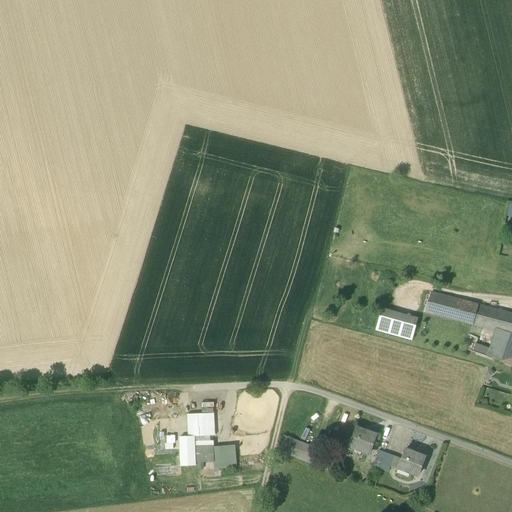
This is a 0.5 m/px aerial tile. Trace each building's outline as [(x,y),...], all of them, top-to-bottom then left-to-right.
[(511,326),(511,314),(431,293),(424,312),(495,330),(509,334),(511,326)] [(415,327),(379,317),(375,331),(411,341),(415,327)] [(511,326),(509,334),(503,353),(500,362),(511,366),(511,326)] [(509,334),(495,330),(485,356),(500,362),(503,353),(509,334)] [(215,412),(188,415),(189,435),(195,436),(196,462),(216,461),(216,468),(238,467),(236,443),(216,445),(215,412)] [(376,436),(356,428),(349,447),(369,454),(372,446),(376,436)] [(318,451),(284,439),(280,451),(313,463),(318,451)] [(425,458),(405,450),(398,468),(417,476),(420,468),(421,468),(425,458)] [(378,451),(373,466),(380,469),(386,454),(378,451)] [(386,454),(380,469),(388,472),(394,457),(386,454)] [(313,464),(327,470),(329,466),(315,460),(313,464)] [(158,465),(158,475),(179,474),(179,465),(158,465)]
